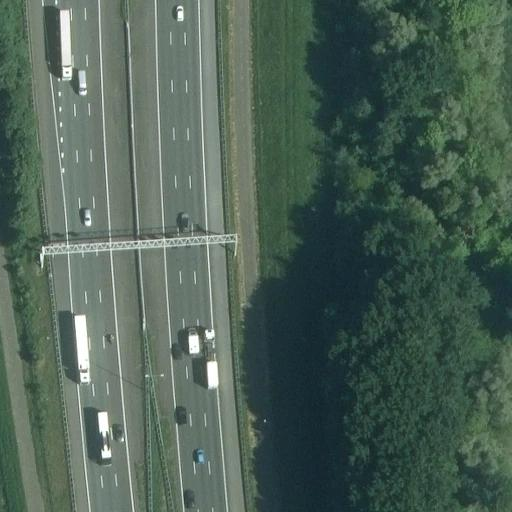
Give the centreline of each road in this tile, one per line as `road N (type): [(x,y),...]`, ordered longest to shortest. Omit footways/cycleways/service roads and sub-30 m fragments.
road 1 (motorway): [(75,0),(111,511)]
road 2 (motorway): [(204,511),(177,0)]
